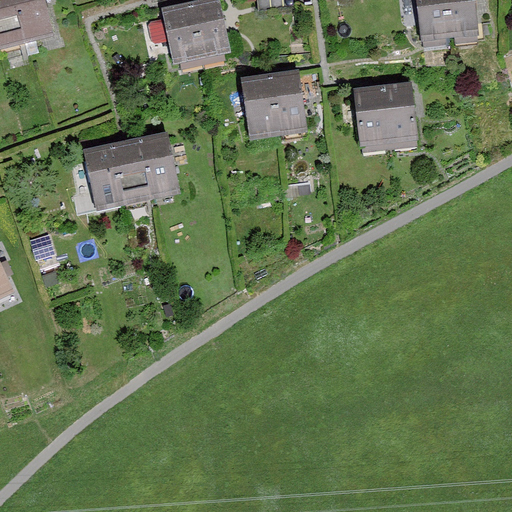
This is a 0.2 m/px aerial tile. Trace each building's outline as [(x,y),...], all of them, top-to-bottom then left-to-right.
[(0,0),(0,49),(47,38),(37,0),(0,0)] [(408,0),(413,52),(474,47),(470,0),(408,0)] [(156,14),(165,72),(224,63),(215,5),(156,14)] [(232,85),(241,145),(302,136),(294,76),(232,85)] [(344,95),(351,155),(409,149),(402,88),(344,95)] [(77,154),(87,214),(176,199),(166,139),(77,154)]
